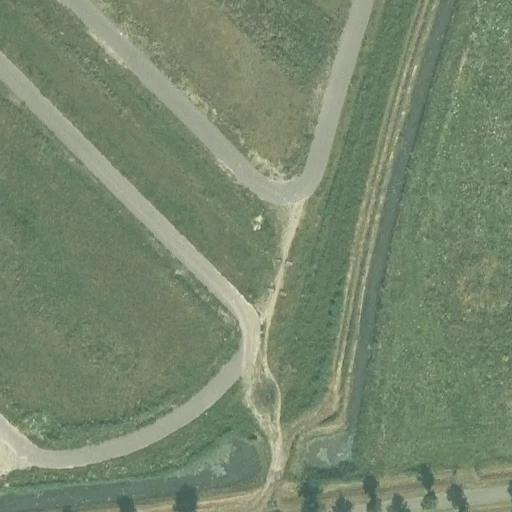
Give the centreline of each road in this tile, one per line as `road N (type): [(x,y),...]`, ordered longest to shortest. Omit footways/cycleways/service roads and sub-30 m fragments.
road 1 (residential): [(75,0),(264,187),(283,193),(302,190),(314,177),(366,0)]
road 2 (residential): [(0,68),(253,329)]
road 3 (residential): [(0,426),(42,458),(108,452),(168,426),(220,385),(240,365),(253,329)]
road 4 (unclassified): [(376,511),(511,495)]
